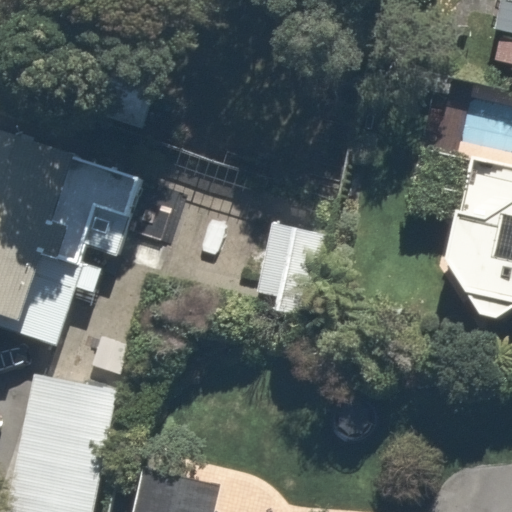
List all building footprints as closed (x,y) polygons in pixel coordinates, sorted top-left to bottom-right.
[(511,0),(503,0),(485,83),(511,88),(511,0)] [(108,183),(0,142),(0,368),(11,339),(98,372),(152,229),(98,209),(108,183)] [(511,176),(480,171),(470,234),(480,236),(471,288),(511,353),(511,176)] [(119,511),(138,393),(41,378),(20,511),(119,511)] [(238,511),(240,502),(159,486),(154,511),(238,511)]
